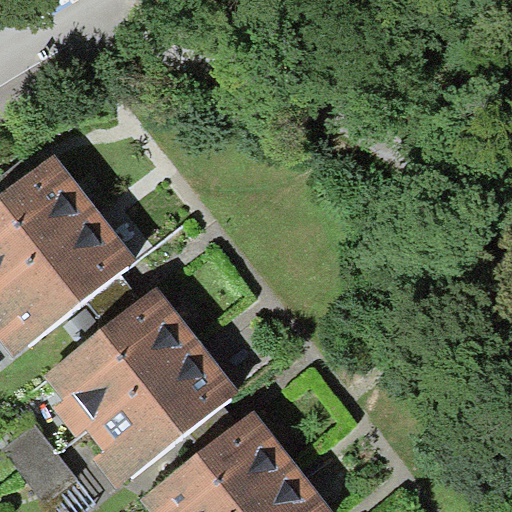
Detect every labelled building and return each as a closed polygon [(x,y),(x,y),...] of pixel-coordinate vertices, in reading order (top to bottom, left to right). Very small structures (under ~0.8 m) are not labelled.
[(0,283),(96,206),(55,157),(36,172),(26,159),(0,180),(0,283)] [(96,206),(0,283),(0,317),(2,319),(0,320),(0,339),(15,359),(138,259),(96,206)] [(160,282),(50,368),(90,419),(200,334),(160,282)] [(131,471),(241,386),(200,334),(90,419),(131,471)] [(143,491),(159,511),(226,511),(297,457),(255,404),(143,491)] [(11,445),(66,511),(78,511),(101,493),(40,420),(11,445)] [(328,511),(335,507),(297,457),(226,511),(328,511)]
